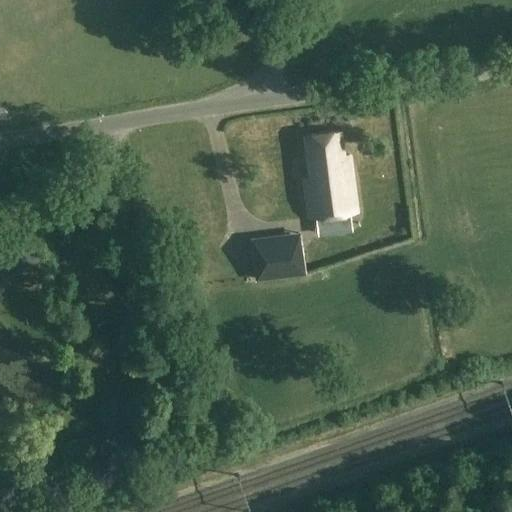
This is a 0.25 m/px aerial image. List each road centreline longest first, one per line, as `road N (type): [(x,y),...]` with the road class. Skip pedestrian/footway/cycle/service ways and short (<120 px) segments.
road 1 (unclassified): [(0,140),(262,101)]
road 2 (unclassified): [(262,101),(511,68)]
